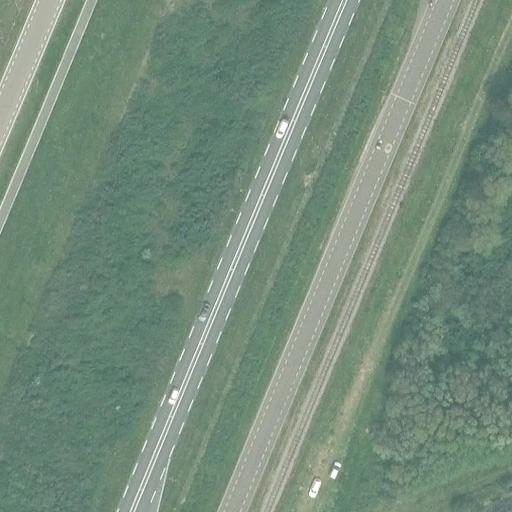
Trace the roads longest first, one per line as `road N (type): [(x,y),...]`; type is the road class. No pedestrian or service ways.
road 1 (primary): [(132,511),(346,0)]
road 2 (tertiary): [(231,511),(442,0)]
road 3 (unclassified): [(0,126),(54,0)]
